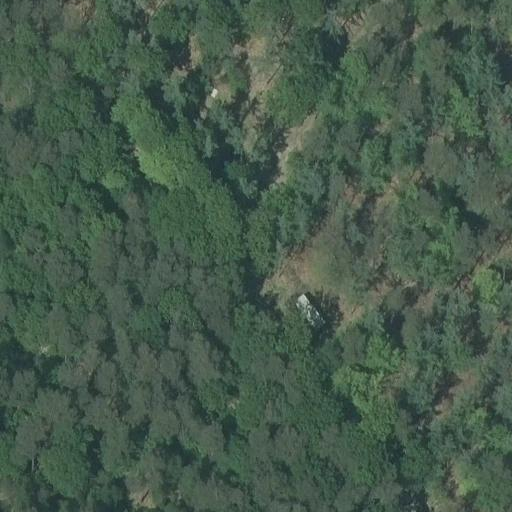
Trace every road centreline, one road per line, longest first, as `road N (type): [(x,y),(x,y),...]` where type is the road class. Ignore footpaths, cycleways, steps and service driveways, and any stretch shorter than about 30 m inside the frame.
road 1 (track): [(404,511),(1,0)]
road 2 (track): [(213,274),(385,0)]
